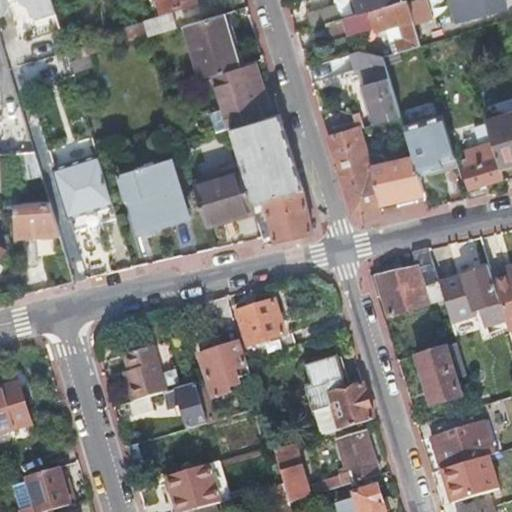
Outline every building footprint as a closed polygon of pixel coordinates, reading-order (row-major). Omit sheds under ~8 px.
[(0,0),(0,9),(8,7),(7,2),(13,0),(20,0),(21,3),(26,6),(30,17),(35,20),(55,14),(51,0),(0,0)] [(196,0),(156,0),(160,13),(197,2),(196,0)] [(399,54),(421,47),(407,3),(406,0),(404,0),(370,11),(339,20),(324,25),(329,41),(373,29),(374,31),(385,28),(397,25),(402,39),(395,41),(399,54)] [(367,0),(370,11),(404,0),(367,0)] [(449,0),(457,23),(505,9),(505,7),(502,0),(449,0)] [(306,15),(311,29),(324,25),(339,20),(335,6),(306,15)] [(147,39),(176,30),(171,15),(143,24),(147,39)] [(238,68),(222,16),(183,28),(199,80),(212,76),(224,72),(238,68)] [(385,28),(394,55),(399,54),(395,41),(402,39),(397,25),(385,28)] [(225,76),(224,72),(212,76),(215,87),(220,86),(222,97),(231,95),(236,110),(264,101),(254,67),(225,76)] [(375,124),(401,116),(389,77),(364,85),(364,87),(360,89),(368,114),(372,115),(375,124)] [(223,113),(236,110),(231,95),(222,97),(220,86),(215,87),(223,113)] [(504,182),(511,179),(511,112),(486,121),(493,144),(497,157),(503,178),(504,182)] [(245,125),(229,130),(241,169),(251,203),(256,218),(264,244),(311,233),(304,194),(279,114),(253,122),(260,148),(274,195),(266,197),(252,150),(245,125)] [(458,169),(441,115),(404,126),(413,158),(421,181),(458,169)] [(424,194),(421,181),(413,158),(375,167),(360,116),(353,118),(356,127),(337,133),(339,138),(329,141),(353,218),(362,222),(364,223),(384,218),(381,205),(424,194)] [(260,148),(253,122),(245,125),(252,150),(260,148)] [(469,188),(503,178),(497,157),(493,144),(464,152),(465,156),(460,158),(463,167),(469,188)] [(34,153),(14,154),(21,179),(41,174),(34,153)] [(118,221),(99,158),(55,171),(74,234),(118,221)] [(137,171),(137,173),(138,173),(146,198),(137,201),(145,230),(189,217),(172,161),(144,169),(143,166),(138,168),(139,171),(137,171)] [(241,169),(192,184),(205,227),(224,221),(232,219),(229,209),(251,203),(241,169)] [(138,173),(137,173),(119,179),(126,204),(137,201),(146,198),(138,173)] [(137,201),(126,204),(135,233),(145,230),(137,201)] [(59,234),(49,203),(16,205),(17,236),(29,235),(59,234)] [(232,219),(224,221),(225,225),(256,218),(251,203),(229,209),(232,219)] [(371,279),(377,299),(382,297),(388,317),(443,300),(439,287),(428,251),(411,255),(416,270),(371,279)] [(509,333),(511,331),(511,268),(511,269),(511,270),(511,277),(508,278),(493,283),(506,324),(509,333)] [(443,300),(450,324),(481,315),(485,330),(506,324),(493,283),(490,271),(439,287),(443,300)] [(248,349),(284,338),(274,303),(237,315),(248,349)] [(237,379),(250,375),(239,345),(200,357),(214,399),(232,394),(230,388),(239,386),(237,379)] [(163,395),(166,394),(153,347),(124,356),(129,373),(124,374),(133,404),(149,399),(163,395)] [(444,347),(416,355),(432,407),(460,399),(444,347)] [(325,436),(373,422),(362,386),(346,391),(335,359),(304,368),(310,386),(325,436)] [(184,416),(188,431),(207,425),(196,389),(195,386),(166,394),(163,395),(169,412),(176,410),(178,418),(184,416)] [(318,438),(325,436),(310,386),(305,388),(306,391),(304,391),(318,438)] [(0,431),(29,423),(19,389),(0,394),(0,431)] [(511,424),(511,398),(502,401),(509,425),(511,424)] [(133,404),(127,405),(131,418),(152,412),(149,399),(133,404)] [(432,438),(441,471),(451,468),(477,460),(493,456),(482,423),(480,424),(479,419),(445,429),(447,434),(432,438)] [(343,488),(379,477),(364,433),(336,441),(346,474),(339,476),(343,488)] [(290,504),(309,499),(296,452),(301,450),(299,444),(273,452),(284,485),(284,487),(290,504)] [(477,460),(451,468),(455,483),(482,476),(477,460)] [(195,511),(213,507),(219,505),(208,467),(167,478),(172,494),(166,496),(170,511),(195,511)] [(49,511),(54,511),(74,506),(66,481),(62,482),(58,471),(58,470),(25,479),(26,484),(11,488),(18,511),(46,511),(49,511)] [(291,511),(290,504),(284,487),(268,492),(271,503),(264,505),(266,511),(291,511)] [(353,511),(358,511),(384,511),(377,487),(354,494),(355,496),(345,498),(348,511),(353,511)] [(307,511),(318,509),(314,497),(309,499),(290,504),(291,511),(307,511)]
